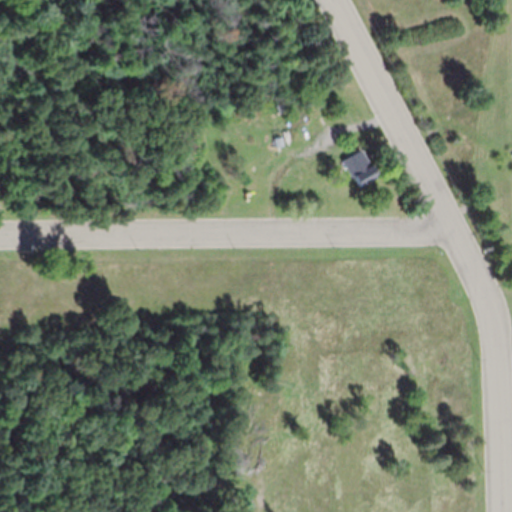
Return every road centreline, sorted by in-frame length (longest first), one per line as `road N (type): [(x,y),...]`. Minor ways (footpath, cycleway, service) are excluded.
road 1 (residential): [(0,233),(451,228)]
road 2 (residential): [(493,311),(334,0)]
road 3 (residential): [(493,311),(502,511)]
